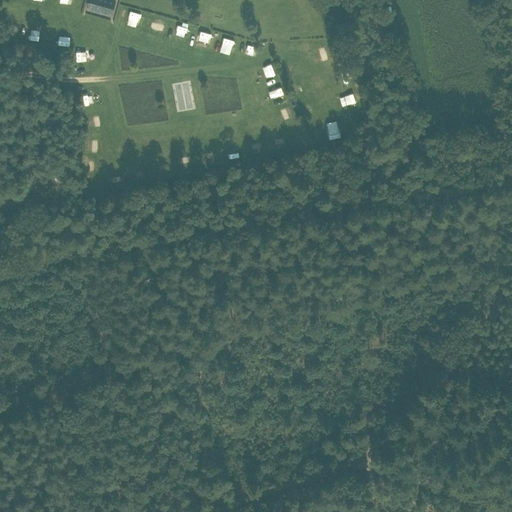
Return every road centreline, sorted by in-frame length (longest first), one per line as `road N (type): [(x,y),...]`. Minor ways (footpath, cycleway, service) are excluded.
road 1 (track): [(511,183),(0,269)]
road 2 (track): [(358,469),(511,224)]
road 3 (track): [(358,469),(212,511)]
road 4 (track): [(494,511),(358,469)]
